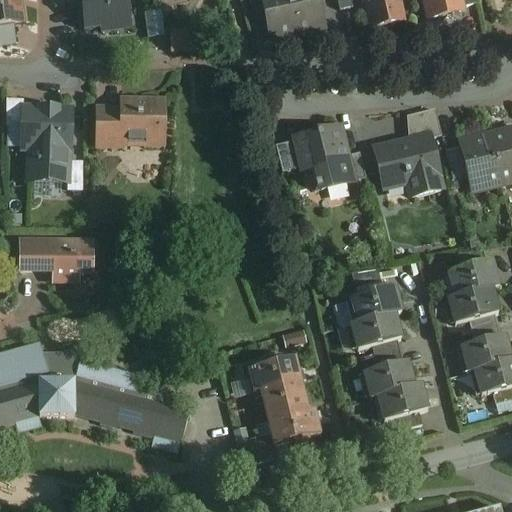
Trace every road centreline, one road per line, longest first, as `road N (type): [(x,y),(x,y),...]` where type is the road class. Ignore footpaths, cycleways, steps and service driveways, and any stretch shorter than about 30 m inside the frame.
road 1 (residential): [(511,82),(487,94),(286,109),(276,64)]
road 2 (tertiary): [(258,511),(511,444)]
road 3 (residential): [(276,64),(470,49),(511,60)]
